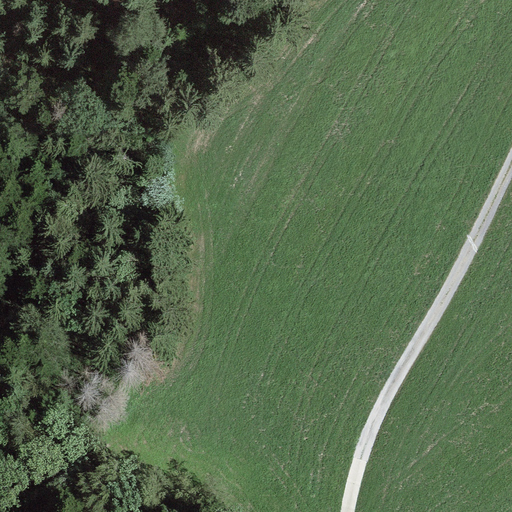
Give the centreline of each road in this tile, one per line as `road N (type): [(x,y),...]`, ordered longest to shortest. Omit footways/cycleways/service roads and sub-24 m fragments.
road 1 (track): [(351,511),(360,458),(395,380),(511,165)]
road 2 (track): [(128,0),(0,131)]
